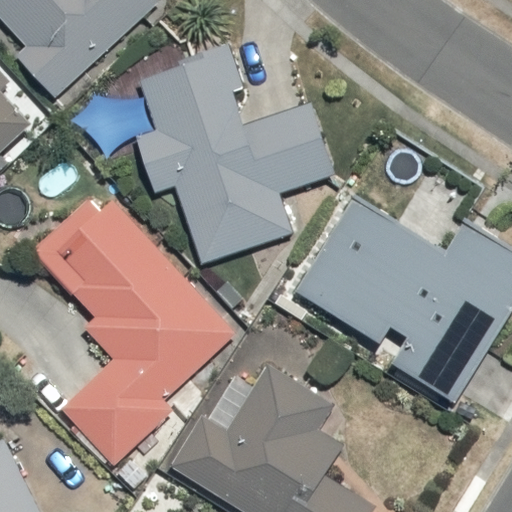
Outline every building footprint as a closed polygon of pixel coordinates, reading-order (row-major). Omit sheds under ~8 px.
[(0,0),(0,10),(34,46),(24,56),(65,99),(168,0),(0,0)] [(186,188),(205,261),(299,236),(288,193),(343,178),(324,108),(261,124),(241,49),(151,73),(165,126),(149,130),(165,193),(186,188)] [(0,153),(44,118),(0,64),(0,153)] [(68,414),(119,467),(251,332),(125,199),(118,205),(104,190),(39,251),(104,320),(93,330),(123,362),(68,414)] [(302,290),(390,348),(404,357),(401,361),(465,403),(511,331),(511,236),(476,212),(450,251),(365,195),(302,290)] [(240,377),(179,464),(248,511),(381,511),(386,505),(334,468),(349,447),(330,433),(347,410),(276,359),(256,387),(240,377)] [(0,511),(44,511),(12,443),(0,443),(0,511)]
